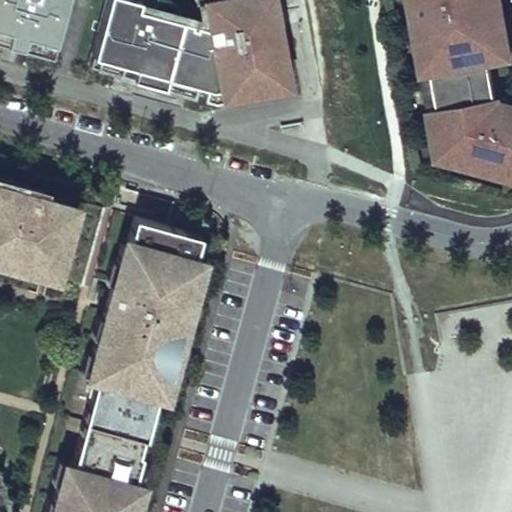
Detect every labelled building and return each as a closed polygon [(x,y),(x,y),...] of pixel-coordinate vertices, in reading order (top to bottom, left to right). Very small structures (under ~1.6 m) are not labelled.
[(0,0),(0,22),(9,25),(21,28),(54,37),(63,0),(0,0)] [(202,0),(203,1),(207,0),(208,12),(205,13),(207,20),(194,16),(193,20),(189,18),(190,15),(137,1),(137,0),(105,0),(89,59),(119,68),(124,48),(136,51),(131,71),(138,72),(141,62),(199,78),(205,80),(209,81),(274,69),(271,54),(282,52),(277,21),(267,22),(265,11),(262,0),(202,0)] [(195,0),(197,9),(164,0),(137,0),(137,1),(190,15),(194,16),(207,20),(205,13),(208,12),(207,0),(203,1),(202,0),(195,0)] [(272,0),(262,0),(265,11),(275,9),(272,0)] [(511,106),(500,109),(491,59),(504,56),(494,0),(491,0),(487,1),(487,0),(412,0),(415,15),(424,13),(434,63),(441,103),(446,130),(437,131),(440,150),(511,169),(511,106)] [(511,54),(511,48),(503,0),(494,0),(504,56),(511,54)] [(275,9),(265,11),(267,22),(277,21),(275,9)] [(434,63),(424,13),(415,15),(424,64),(434,63)] [(0,22),(0,35),(6,37),(9,25),(0,22)] [(9,25),(6,37),(18,40),(21,28),(9,25)] [(21,28),(18,40),(50,49),(54,37),(21,28)] [(124,48),(119,68),(131,71),(136,51),(124,48)] [(205,80),(203,90),(213,93),(288,79),(282,52),(271,54),(274,69),(209,81),(205,80)] [(141,62),(138,72),(196,88),(199,78),(141,62)] [(441,103),(434,63),(424,64),(432,104),(441,103)] [(446,130),(441,103),(432,104),(437,131),(446,130)] [(75,200),(44,191),(46,185),(11,175),(11,180),(0,176),(0,259),(23,266),(24,264),(27,253),(45,258),(44,263),(57,267),(75,200)] [(128,511),(204,234),(133,215),(121,262),(116,260),(101,315),(106,316),(91,374),(95,376),(88,402),(91,403),(75,462),(68,460),(62,481),(57,480),(48,511),(128,511)] [(44,263),(45,258),(27,253),(24,264),(56,272),(57,267),(44,263)]
